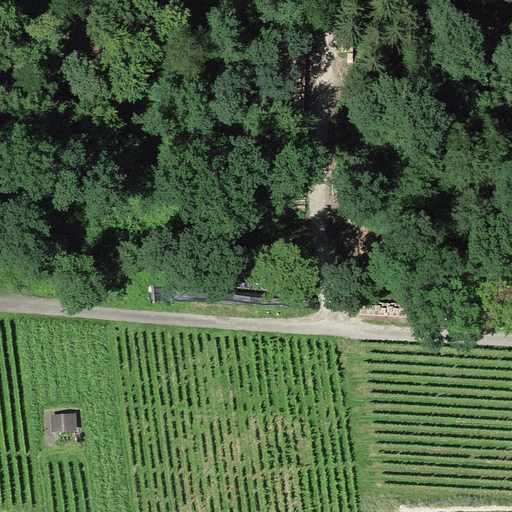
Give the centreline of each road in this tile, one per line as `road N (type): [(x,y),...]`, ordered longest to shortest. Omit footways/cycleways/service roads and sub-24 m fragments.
road 1 (track): [(0,305),(511,337)]
road 2 (track): [(335,0),(296,322)]
